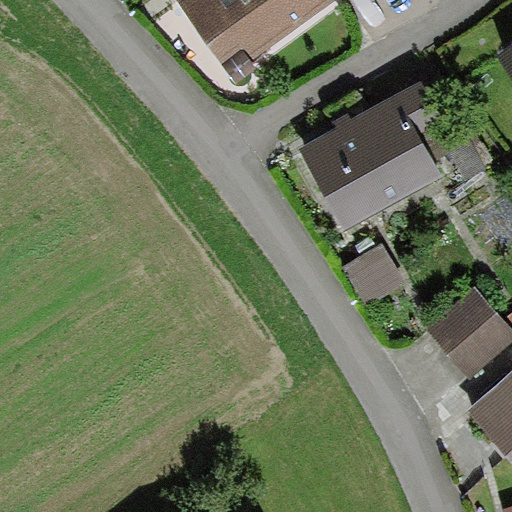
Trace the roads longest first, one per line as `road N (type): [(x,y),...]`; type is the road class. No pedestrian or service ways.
road 1 (residential): [(448,511),(369,374),(225,158)]
road 2 (residential): [(457,0),(225,158)]
road 3 (residential): [(225,158),(80,0)]
